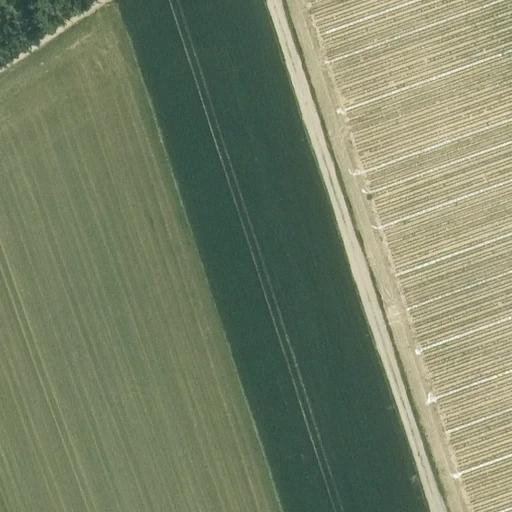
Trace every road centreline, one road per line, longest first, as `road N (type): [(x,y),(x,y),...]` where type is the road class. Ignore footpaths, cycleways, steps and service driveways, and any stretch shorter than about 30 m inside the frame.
road 1 (track): [(282,0),(450,511)]
road 2 (track): [(116,0),(0,71)]
